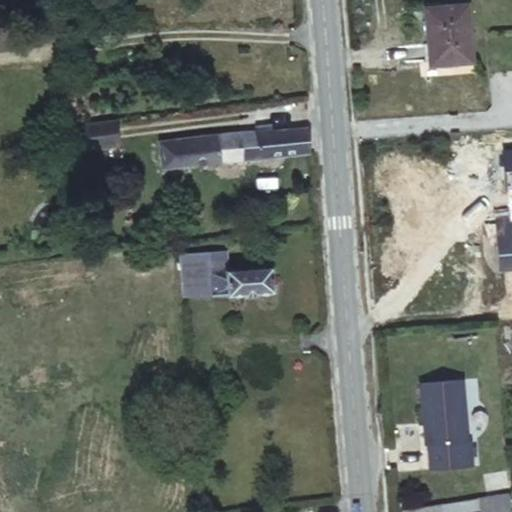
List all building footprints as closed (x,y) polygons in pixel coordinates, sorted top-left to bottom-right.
[(431,56),(473,52),(468,2),(425,6),(431,56)] [(236,130),(267,125),(267,110),(234,115),(236,130)] [(113,120),(84,127),(90,149),(119,142),(113,120)] [(303,144),(300,121),(267,125),(236,130),(149,142),(150,162),(303,144)] [(275,280),(272,254),(190,265),(192,290),(275,280)] [(463,426),(456,379),(418,382),(422,430),(463,426)]
